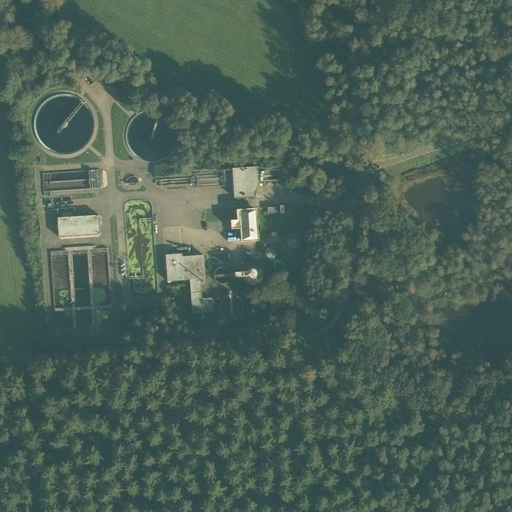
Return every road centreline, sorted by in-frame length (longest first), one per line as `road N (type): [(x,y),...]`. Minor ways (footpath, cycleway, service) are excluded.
road 1 (track): [(17,359),(317,337)]
road 2 (track): [(511,444),(367,370),(337,369)]
